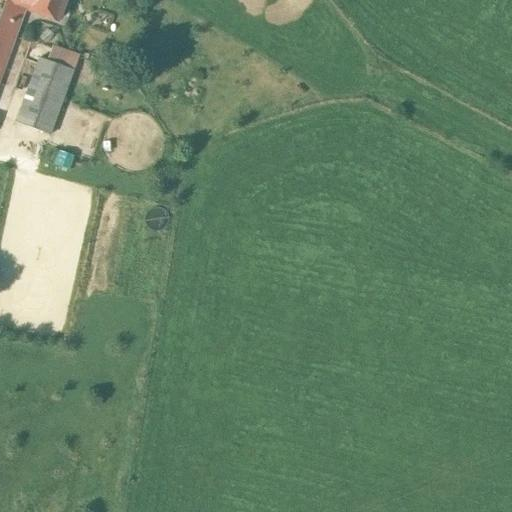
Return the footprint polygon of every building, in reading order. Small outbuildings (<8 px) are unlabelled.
[(7,0),(0,18),(0,72),(25,5),(15,2),(9,0),(7,0)] [(9,0),(15,2),(25,5),(32,8),(30,12),(58,22),(65,0),(9,0)] [(78,57),(53,47),(47,62),(72,72),(78,57)] [(40,59),(16,121),(48,134),(51,128),(60,103),(72,72),(47,62),(40,59)] [(91,115),(60,103),(51,128),(81,140),(91,115)] [(107,121),(91,115),(81,140),(92,144),(94,138),(100,139),(107,121)]
